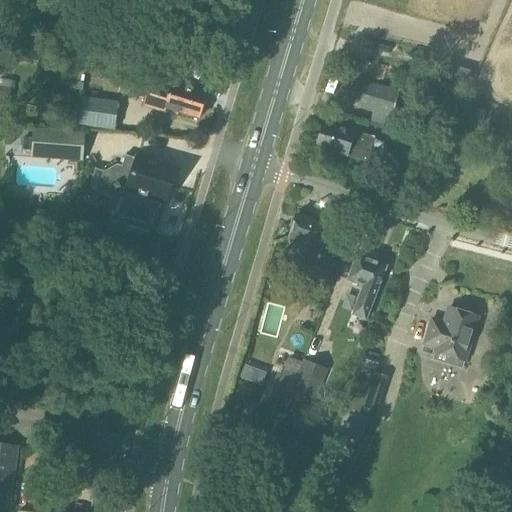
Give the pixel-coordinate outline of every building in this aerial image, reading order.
[(139,77),(124,72),(118,92),(133,96),(139,77)] [(198,120),(206,94),(186,88),(187,85),(173,80),(172,83),(163,80),(159,92),(148,88),(143,107),(164,113),(165,109),(198,120)] [(358,80),(350,109),(393,121),(401,92),(358,80)] [(0,105),(7,106),(9,89),(0,87),(0,105)] [(116,118),(115,117),(117,106),(80,101),(77,125),(115,130),(116,118)] [(347,157),(347,156),(367,162),(374,137),(354,132),(355,130),(341,126),(341,128),(324,123),(321,134),(317,135),(315,141),(317,145),(317,148),(347,157)] [(29,158),(79,160),(80,137),(30,135),(29,145),(22,144),(21,153),(29,153),(29,158)] [(125,158),(122,168),(116,166),(103,173),(97,195),(113,200),(115,191),(120,189),(127,191),(126,193),(164,204),(174,170),(137,159),(136,161),(125,158)] [(284,242),(294,245),(290,259),(286,258),(281,276),(303,282),(307,268),(328,274),(341,231),(326,226),(327,223),(314,219),(313,223),(292,216),(284,242)] [(363,286),(352,313),(351,315),(365,320),(385,267),(357,256),(348,280),(363,286)] [(444,323),(432,320),(424,344),(436,348),(435,352),(465,361),(478,318),(448,309),(444,323)] [(304,362),(302,366),(285,359),(275,385),(312,400),(324,370),(304,362)] [(15,448),(0,446),(0,506),(6,508),(15,448)]
